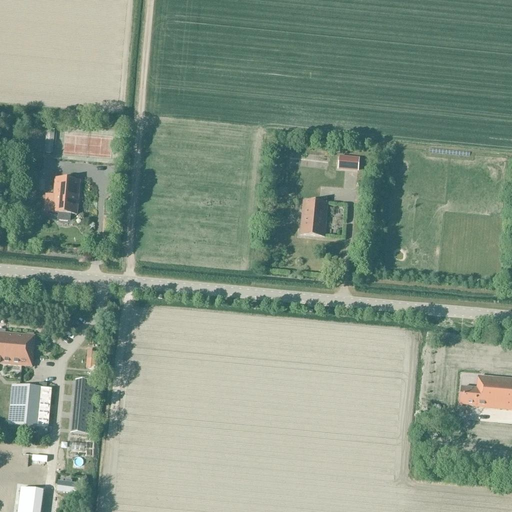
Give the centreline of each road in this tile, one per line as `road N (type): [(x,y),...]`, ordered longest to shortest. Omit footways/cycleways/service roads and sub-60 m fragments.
road 1 (tertiary): [(511,316),(0,270)]
road 2 (unknown): [(128,282),(59,369),(51,488)]
